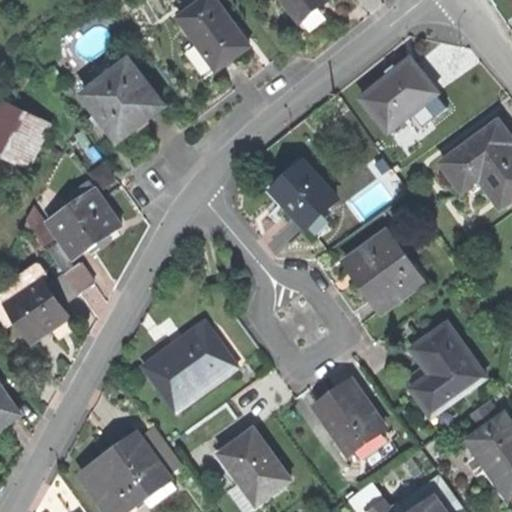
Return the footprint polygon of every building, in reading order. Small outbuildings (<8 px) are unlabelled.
[(204,0),(180,18),(218,71),(233,60),(250,47),(215,0),(204,0)] [(284,0),(301,21),(321,5),(320,3),(323,0),(284,0)] [(93,68),(104,81),(129,61),(119,48),(93,68)] [(385,81),(362,99),(389,134),(411,117),(428,103),(439,94),(412,60),(385,81)] [(84,96),(119,141),(140,125),(164,106),(129,61),(104,81),(84,96)] [(0,108),(0,153),(28,167),(49,124),(3,102),(0,108)] [(436,113),(428,103),(411,117),(419,127),(436,113)] [(511,140),(499,123),(444,164),(458,184),(476,172),(502,208),(511,200),(511,146),(511,145),(511,144),(511,140)] [(303,164),(273,191),(290,209),(308,229),(320,218),(337,202),(303,164)] [(104,192),(121,216),(130,210),(112,186),(104,192)] [(51,222),(75,258),(96,243),(122,226),(97,190),(51,222)] [(330,229),(320,218),(308,229),(318,240),(330,229)] [(388,234),(347,263),(364,286),(383,312),(423,283),(388,234)] [(65,276),(79,296),(95,285),(81,265),(65,276)] [(4,294),(10,303),(31,289),(25,280),(4,294)] [(10,303),(8,304),(32,341),(49,330),(68,318),(44,280),(31,289),(10,303)] [(206,289),(216,331),(213,334),(238,369),(261,352),(236,317),(227,284),(206,289)] [(423,344),(413,350),(424,366),(405,379),(428,412),(448,399),(451,403),(486,379),(449,326),(423,344)] [(175,346),(146,367),(178,412),(238,369),(213,334),(209,329),(187,345),(179,351),(175,346)] [(332,397),(317,407),(350,454),(384,429),(352,383),(332,397)] [(0,429),(20,416),(0,386),(0,429)] [(511,422),(506,414),(469,441),(487,467),(491,465),(511,494),(511,422)] [(255,431),(222,455),(258,505),(292,481),(286,474),(270,451),(255,431)] [(109,462),(85,480),(108,511),(127,511),(145,499),(170,480),(138,436),(120,450),(122,452),(109,462)] [(294,468),(286,474),(292,481),(300,475),(294,468)] [(401,502),(408,511),(418,511),(437,499),(446,511),(467,511),(441,475),(401,502)] [(177,488),(170,480),(145,499),(152,507),(177,488)] [(446,511),(437,499),(418,511),(446,511)] [(372,511),(394,511),(387,501),(372,511)]
